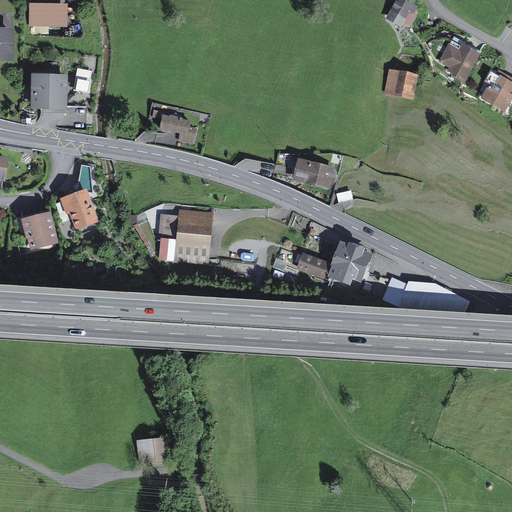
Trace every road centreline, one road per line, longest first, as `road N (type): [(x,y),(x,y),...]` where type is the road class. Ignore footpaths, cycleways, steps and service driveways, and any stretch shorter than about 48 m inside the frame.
road 1 (secondary): [(511,308),(237,176),(0,128)]
road 2 (motorway): [(511,331),(0,300)]
road 3 (motorway): [(0,323),(511,354)]
